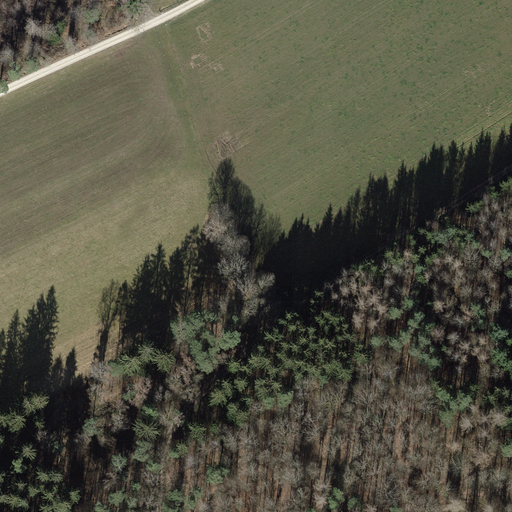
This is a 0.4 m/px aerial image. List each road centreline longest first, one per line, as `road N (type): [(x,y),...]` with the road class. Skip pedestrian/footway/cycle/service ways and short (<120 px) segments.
road 1 (track): [(168,422),(380,248),(511,164)]
road 2 (track): [(189,0),(0,89)]
